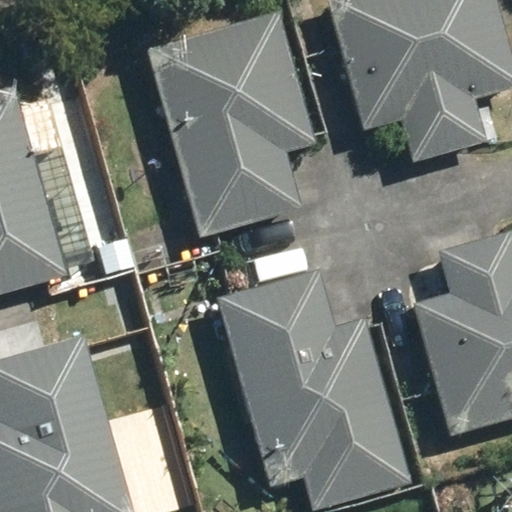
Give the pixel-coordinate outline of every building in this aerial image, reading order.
[(393,129),(404,175),(487,154),(475,108),(511,98),(511,78),(492,0),(338,0),(319,5),(353,139),(393,129)] [(287,161),(308,156),(272,18),(140,53),(191,244),(301,215),(287,161)] [(0,97),(0,300),(60,284),(8,96),(0,97)] [(511,257),(508,244),(433,265),(445,306),(410,316),(446,444),(511,425),(511,257)] [(320,276),(213,305),(264,495),(292,488),(298,511),(345,511),(406,496),(361,329),(336,336),(320,276)] [(0,511),(121,511),(79,349),(0,369),(0,511)]
